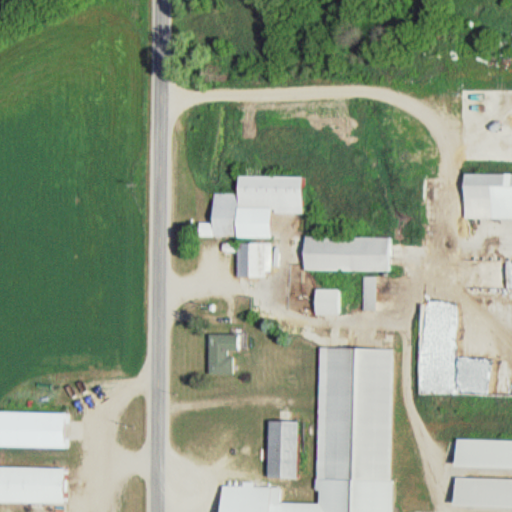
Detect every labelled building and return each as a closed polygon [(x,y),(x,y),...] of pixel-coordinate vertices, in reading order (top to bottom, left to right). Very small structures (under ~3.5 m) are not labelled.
[(511,219),(511,173),(460,174),(460,220),(511,219)] [(198,237),(268,237),(268,213),(300,213),(300,175),(234,175),(234,193),(210,193),(210,223),(198,223),(198,237)] [(386,271),(386,237),(301,237),(301,271),(386,271)] [(270,243),(228,243),(228,247),(223,247),(223,251),(235,251),(235,277),(270,277),(270,243)] [(511,289),(511,261),(477,262),(477,276),(485,276),(485,290),(511,289)] [(511,307),(460,304),(458,342),(487,343),(486,376),(484,376),(483,384),(498,384),(498,390),(511,390),(511,307)] [(420,393),(445,394),(446,311),(421,311),(420,393)] [(208,374),(233,374),(232,350),(240,350),(240,334),(208,334),(208,374)] [(325,347),(321,480),(389,481),(392,349),(325,347)] [(0,411),(0,448),(66,449),(67,413),(0,411)] [(295,478),(295,420),(265,420),(265,478),(295,478)] [(511,467),(511,441),(453,440),(452,467),(511,467)] [(0,503),(61,504),(61,468),(0,467),(0,503)] [(511,507),(511,479),(451,478),(451,506),(511,507)]
